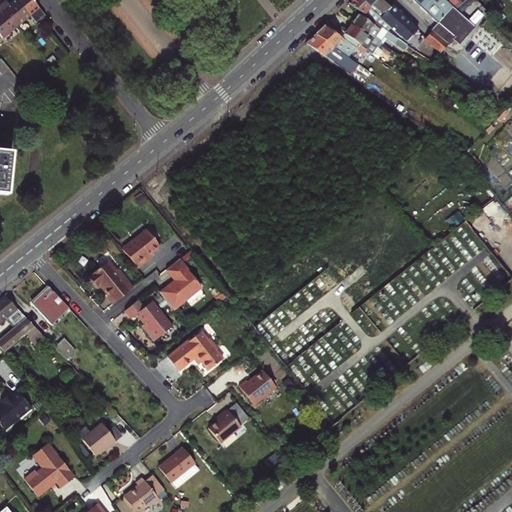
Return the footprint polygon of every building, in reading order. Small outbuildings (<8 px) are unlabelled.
[(32,17),(18,0),(17,0),(11,5),(8,1),(2,5),(20,26),(32,17)] [(361,0),(351,0),(348,3),(369,18),(372,15),(377,20),(380,17),(361,0)] [(381,0),(361,0),(380,17),(389,8),(381,0)] [(453,7),(445,0),(412,0),(437,24),(453,7)] [(465,0),(463,1),(462,0),(451,0),(467,19),(484,5),(479,0),(465,0)] [(20,26),(2,5),(0,7),(0,13),(0,14),(0,34),(4,39),(20,26)] [(392,6),(389,8),(380,17),(397,34),(409,43),(419,32),(392,6)] [(453,7),(437,24),(459,43),(474,27),(453,7)] [(358,13),(350,23),(378,43),(379,42),(384,36),(403,49),(405,45),(382,28),(380,29),(358,13)] [(347,57),(354,47),(362,53),(365,49),(342,33),(328,22),(315,35),(345,56),(347,57)] [(378,43),(350,23),(342,33),(365,49),(370,53),(376,45),(382,50),(388,54),(391,51),(379,42),(378,43)] [(424,39),(440,54),(448,45),(432,31),(424,39)] [(345,56),(315,35),(305,44),(313,49),(338,66),(341,62),(345,56)] [(377,57),(382,50),(376,45),(370,53),(377,57)] [(341,62),(338,66),(347,72),(349,69),(341,62)] [(0,193),(4,194),(9,152),(0,151),(0,193)] [(146,228),(121,249),(137,268),(149,258),(147,256),(160,245),(146,228)] [(200,287),(178,259),(165,269),(174,280),(158,293),(172,310),(200,287)] [(99,284),(112,304),(132,288),(116,269),(113,271),(106,262),(87,277),(95,287),(99,284)] [(68,309),(47,286),(30,303),(51,325),(68,309)] [(37,344),(44,338),(5,293),(0,296),(0,323),(6,319),(13,327),(0,338),(0,346),(4,351),(26,332),(37,344)] [(143,308),(137,301),(123,312),(129,320),(136,315),(143,324),(145,327),(148,324),(151,327),(145,332),(153,341),(171,327),(151,302),(143,308)] [(166,357),(177,371),(193,358),(197,355),(201,360),(200,361),(201,362),(207,370),(222,358),(208,339),(207,340),(200,332),(166,357)] [(64,337),(53,347),(65,359),(76,349),(64,337)] [(239,386),(253,405),(276,387),(262,369),(239,386)] [(30,407),(16,390),(10,394),(9,392),(0,398),(0,400),(2,403),(0,404),(0,423),(3,427),(30,407)] [(240,427),(226,410),(220,415),(222,417),(217,422),(207,429),(219,443),(240,427)] [(95,455),(104,448),(108,445),(109,446),(116,441),(108,432),(101,423),(81,439),(95,455)] [(115,427),(108,432),(116,441),(122,436),(115,427)] [(38,496),(51,486),(56,482),(61,487),(75,476),(48,442),(32,454),(42,467),(36,471),(34,470),(24,478),(38,496)] [(182,448),(163,463),(177,477),(193,464),(194,463),(182,448)] [(171,482),(177,477),(163,463),(158,467),(170,483),(171,482)] [(193,464),(177,477),(183,483),(198,470),(193,464)] [(152,476),(144,483),(155,496),(163,489),(152,476)] [(177,477),(171,482),(176,488),(183,483),(177,477)] [(152,504),(158,499),(155,496),(144,483),(141,478),(135,483),(136,485),(127,493),(128,495),(124,499),(134,511),(137,511),(148,503),(152,504)]
